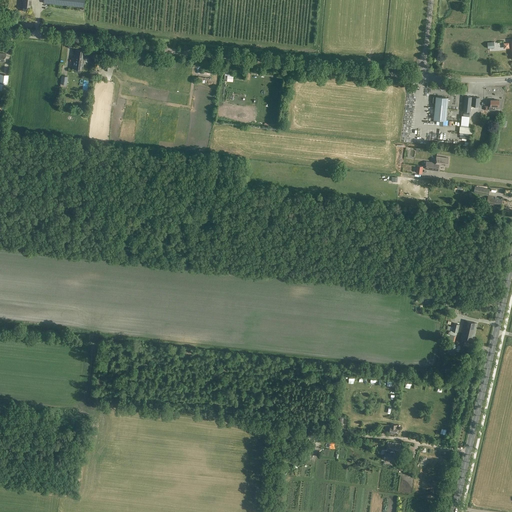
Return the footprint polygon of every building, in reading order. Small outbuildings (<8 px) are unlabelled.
[(30,8),(30,0),(22,0),(22,3),(23,3),(23,7),(23,10),(24,11),(25,11),(27,10),(27,8),(30,8)] [(80,72),(80,69),(82,70),(84,58),(83,58),(84,51),(76,50),(75,58),(74,58),(73,68),(75,69),(74,72),(80,72)] [(8,75),(0,74),(0,89),(6,90),(8,75)] [(471,112),(472,97),(465,96),(463,111),(471,112)] [(446,120),(448,98),(436,97),(433,97),(433,102),(435,103),(434,119),(446,120)] [(480,99),(472,98),(471,108),(479,108),(480,99)] [(499,100),(491,100),(491,106),(489,106),(489,110),(495,111),(495,106),(499,107),(499,100)] [(426,162),(425,169),(438,171),(439,166),(447,167),(448,158),(436,157),(435,163),(426,162)] [(490,190),(475,187),(474,192),(488,196),(490,190)] [(486,203),(501,207),(502,199),(488,196),(486,203)] [(444,301),(443,305),(448,306),(448,308),(452,309),(454,301),(447,300),(447,301),(444,301)] [(466,321),(461,340),(472,343),(477,324),(466,321)] [(458,332),(460,324),(453,323),(451,331),(458,332)] [(450,343),(448,349),(450,349),(449,353),(459,356),(461,347),(460,347),(460,346),(458,346),(458,345),(450,343)] [(397,425),(391,424),(390,432),(398,433),(399,428),(397,428),(397,425)] [(314,449),(316,439),(314,438),(314,436),(309,436),(308,446),(305,446),(304,452),(310,453),(311,448),(314,449)] [(392,456),(393,451),(399,452),(400,444),(388,442),(387,450),(391,451),(390,452),(386,451),(385,455),(392,456)]
